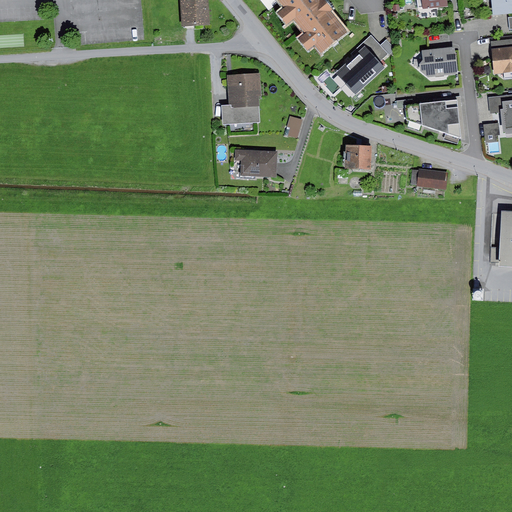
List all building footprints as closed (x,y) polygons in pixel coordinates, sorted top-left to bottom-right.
[(208,0),(180,0),(183,25),(210,23),(208,0)] [(261,0),(269,9),(281,0),(261,0)] [(281,0),(286,5),(279,10),(288,20),(294,16),(306,30),(299,36),(308,48),(314,43),(321,51),(347,30),(330,9),(333,7),(327,0),(281,0)] [(448,0),(417,0),(419,9),(449,5),(448,0)] [(511,0),(491,0),(493,14),(511,11),(511,0)] [(353,55),(336,70),(356,92),(384,66),(379,60),(388,53),(380,45),(371,35),(351,53),(353,55)] [(386,39),(380,45),(388,53),(389,55),(396,49),(386,39)] [(455,46),(422,49),(423,58),(420,63),(420,69),(428,76),(458,73),(455,46)] [(511,47),(494,49),(496,74),(511,73),(511,47)] [(258,73),(228,75),(229,103),(222,104),(223,123),(261,121),(258,73)] [(398,108),(405,108),(405,104),(414,103),(413,98),(397,100),(398,108)] [(414,103),(405,104),(405,108),(406,119),(462,136),(457,98),(414,103)] [(511,102),(502,104),(505,134),(511,133),(511,102)] [(302,119),(290,116),(287,127),(290,128),(288,135),(297,137),(302,119)] [(499,123),(483,124),(485,143),(497,142),(496,135),(500,134),(499,123)] [(372,144),(346,144),(346,166),(372,167),(372,144)] [(278,151),(235,149),(235,160),(241,160),(241,174),(277,176),(278,151)] [(448,172),(419,168),(419,170),(417,184),(417,186),(446,190),(448,172)] [(417,184),(419,170),(413,169),(411,183),(417,184)] [(511,210),(502,210),(499,262),(511,262),(511,210)]
